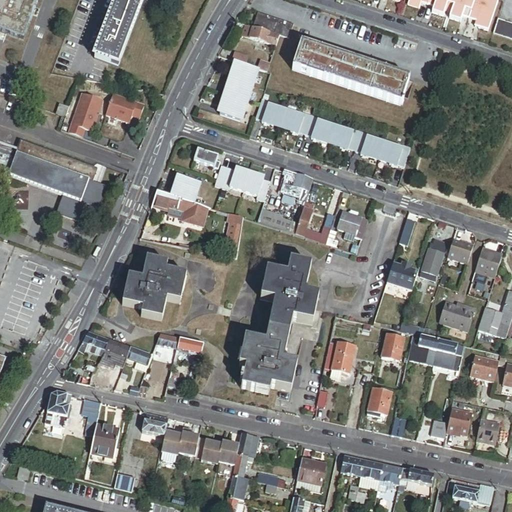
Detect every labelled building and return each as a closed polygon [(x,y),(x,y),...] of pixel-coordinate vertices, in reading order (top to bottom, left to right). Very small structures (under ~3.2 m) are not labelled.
[(0,0),(0,34),(23,43),(39,0),(0,0)] [(118,0),(95,64),(117,72),(144,0),(118,0)] [(388,0),(388,1),(400,4),(401,0),(410,0),(408,7),(419,11),(421,6),(433,10),(432,15),(443,19),(445,14),(451,15),(449,21),(461,24),(462,19),(476,24),(475,29),(489,33),(498,2),(491,0),(476,0),(475,3),(465,0),(388,0)] [(271,36),(280,39),(289,42),(294,30),(257,17),(253,30),(271,36)] [(511,25),(498,21),(493,35),(511,41),(511,25)] [(253,30),(246,27),(242,37),(267,46),(271,36),(253,30)] [(267,46),(277,49),(280,39),(271,36),(267,46)] [(410,83),(301,46),(292,72),(401,109),(410,83)] [(243,55),(240,64),(247,66),(251,67),(254,58),(243,55)] [(272,64),(263,62),(261,70),(263,71),(270,73),(272,64)] [(246,115),(263,71),(261,70),(251,67),(247,66),(240,64),(237,63),(233,72),(235,73),(229,90),(227,89),(221,105),(223,106),(219,117),(240,125),(245,114),(246,115)] [(68,135),(81,140),(84,132),(91,135),(103,103),(82,96),(68,135)] [(144,107),(113,96),(105,117),(128,125),(131,118),(139,121),(144,107)] [(269,106),(262,103),(256,123),(263,125),(262,126),(270,129),(271,128),(280,131),(286,114),(275,110),(274,112),(268,110),(269,106)] [(65,121),(69,110),(59,107),(56,116),(56,117),(65,121)] [(297,117),(286,114),(280,131),(290,134),(289,135),(297,138),(298,136),(305,139),(311,119),(304,117),(302,121),(296,119),(297,117)] [(318,122),(311,119),(305,139),(312,141),(312,142),(320,145),(320,143),(329,146),(335,130),(324,126),(324,127),(317,125),(318,122)] [(346,133),(335,130),(329,146),(339,150),(338,151),(347,154),(347,152),(354,154),(360,135),(353,133),(352,137),(345,135),(346,133)] [(368,138),(360,135),(354,154),(361,157),(361,158),(369,161),(369,159),(379,162),(384,146),(373,142),(373,143),(366,141),(368,138)] [(21,145),(18,154),(16,158),(8,180),(62,200),(55,217),(78,225),(84,208),(98,213),(106,191),(92,186),(97,173),(21,145)] [(395,149),(384,146),(379,162),(388,165),(388,167),(396,170),(396,168),(403,170),(410,151),(402,149),(401,152),(395,150),(395,149)] [(18,154),(0,147),(0,152),(16,158),(18,154)] [(16,158),(0,152),(0,176),(8,180),(16,158)] [(218,161),(197,154),(193,165),(217,173),(219,166),(216,165),(218,161)] [(238,176),(221,170),(214,191),(232,196),(233,194),(243,198),(249,178),(239,174),(238,176)] [(295,178),(286,175),(280,194),(298,199),(301,191),(292,188),(295,178)] [(259,181),(249,178),(243,198),(253,201),(252,203),(263,207),(269,186),(258,183),(259,181)] [(312,183),(295,178),(292,188),(301,191),(309,193),(312,183)] [(169,201),(189,207),(192,198),(190,197),(194,185),(177,180),(174,192),(172,192),(169,201)] [(169,201),(156,197),(153,206),(171,211),(183,215),(182,221),(181,223),(196,228),(201,210),(189,207),(169,201)] [(171,211),(153,206),(150,212),(169,217),(171,211)] [(299,223),(294,238),(302,241),(305,232),(312,209),(304,207),(299,223)] [(203,230),(208,213),(201,210),(196,228),(203,230)] [(183,215),(171,211),(169,217),(182,221),(183,215)] [(299,223),(261,211),(256,227),(294,238),(299,223)] [(363,232),(366,223),(357,221),(350,218),(342,216),(337,232),(355,238),(357,230),(363,232)] [(333,219),(326,217),(323,229),(325,229),(330,231),(333,219)] [(415,226),(406,223),(399,244),(408,247),(415,226)] [(320,237),(305,232),(302,241),(324,248),(327,239),(323,238),(325,229),(323,229),(320,237)] [(354,240),(360,242),(363,232),(357,230),(355,238),(354,240)] [(335,234),(329,232),(327,239),(324,248),(330,250),(335,234)] [(154,237),(152,245),(171,249),(172,241),(154,237)] [(171,249),(190,253),(192,242),(173,238),(172,241),(171,249)] [(453,243),(447,262),(466,268),(473,250),(453,243)] [(443,251),(433,248),(430,247),(420,279),(434,284),(445,252),(443,251)] [(482,252),(474,277),(493,283),(501,259),(482,252)] [(167,265),(149,261),(146,275),(143,274),(141,281),(128,278),(124,293),(127,294),(124,307),(142,311),(140,318),(159,322),(162,308),(165,308),(166,301),(177,304),(181,290),(183,291),(186,277),(165,272),(167,265)] [(386,286),(411,294),(417,275),(409,273),(411,264),(403,262),(400,270),(392,267),(386,286)] [(303,281),(306,282),(309,268),(289,264),(286,277),(265,273),(262,287),(266,287),(263,301),(273,303),(276,304),(273,318),(270,317),(265,345),(244,341),(242,354),(244,355),(241,369),(245,370),(243,378),(241,378),(240,385),(242,386),(241,390),(255,393),(255,391),(269,393),(270,390),(290,394),(293,380),(290,379),(293,365),(283,363),(292,322),(311,326),(314,312),(311,311),(314,298),(303,295),(300,295),(303,281)] [(501,317),(511,320),(511,296),(508,295),(501,317)] [(466,336),(472,315),(455,310),(445,307),(439,328),(466,336)] [(455,310),(472,315),(473,312),(456,307),(455,310)] [(494,338),(501,317),(485,312),(478,333),(494,338)] [(494,338),(505,341),(506,338),(511,324),(511,320),(501,317),(494,338)] [(404,329),(403,335),(411,337),(417,339),(418,332),(404,329)] [(108,342),(89,336),(78,355),(82,357),(83,354),(85,346),(103,352),(108,342)] [(176,351),(178,340),(159,336),(156,347),(166,349),(176,351)] [(417,339),(411,337),(409,347),(436,353),(438,343),(417,339)] [(179,352),(200,357),(203,346),(178,340),(176,351),(179,352)] [(402,345),(385,341),(381,359),(399,363),(402,345)] [(126,361),(130,350),(108,342),(103,352),(100,360),(111,364),(114,356),(126,361)] [(464,350),(438,343),(436,353),(462,359),(464,350)] [(337,346),(330,345),(324,370),(332,372),(337,346)] [(100,360),(103,352),(85,346),(83,354),(100,360)] [(337,346),(332,372),(341,374),(349,375),(354,350),(337,346)] [(436,353),(409,347),(406,362),(433,368),(436,353)] [(146,375),(152,358),(130,350),(126,361),(138,364),(135,371),(146,375)] [(459,374),(462,359),(436,353),(433,368),(459,374)] [(469,381),(493,386),(498,366),(474,360),(469,381)] [(75,385),(77,385),(87,387),(89,380),(90,380),(94,371),(86,367),(75,385)] [(511,368),(507,368),(502,387),(511,389),(511,368)] [(98,371),(95,370),(94,371),(90,380),(97,381),(102,370),(99,369),(98,371)] [(341,374),(332,372),(331,379),(339,381),(341,374)] [(170,373),(167,389),(179,392),(180,386),(176,385),(178,375),(170,373)] [(137,398),(145,400),(147,389),(141,387),(140,390),(137,398)] [(129,396),(137,398),(140,390),(131,388),(129,396)] [(371,391),(366,417),(379,419),(380,413),(387,414),(391,395),(371,391)] [(319,393),(316,408),(325,410),(328,395),(319,393)] [(51,399),(43,414),(47,415),(47,416),(66,420),(69,408),(67,408),(68,404),(65,403),(66,398),(56,396),(51,399)] [(101,406),(85,403),(82,418),(88,419),(84,438),(94,440),(96,428),(101,406)] [(472,415),(451,411),(448,426),(446,433),(454,435),(455,434),(467,436),(472,415)] [(66,420),(47,416),(45,427),(64,431),(66,420)] [(168,420),(146,416),(145,421),(142,434),(164,438),(164,436),(168,420)] [(405,423),(393,420),(390,437),(402,439),(405,423)] [(481,422),(476,443),(485,445),(485,441),(497,444),(500,426),(481,422)] [(431,437),(445,440),(446,433),(448,426),(434,423),(431,437)] [(94,440),(91,457),(104,459),(114,461),(116,448),(120,433),(96,428),(94,440)] [(164,436),(164,438),(159,462),(175,466),(178,456),(193,459),(197,441),(181,437),(181,439),(164,436)] [(251,438),(241,436),(238,450),(237,457),(247,459),(251,438)] [(259,440),(251,438),(247,459),(253,461),(255,461),(259,440)] [(202,461),(205,445),(206,443),(197,441),(193,459),(202,461)] [(237,457),(238,450),(222,446),(221,448),(205,445),(202,461),(201,464),(217,467),(218,465),(234,468),(237,457)] [(114,461),(104,459),(103,463),(116,466),(119,449),(116,448),(114,461)] [(293,454),(278,451),(275,464),(291,467),(293,454)] [(247,459),(237,457),(234,468),(232,480),(242,482),(245,465),(247,459)] [(363,463),(344,459),(340,475),(359,479),(363,463)] [(311,464),(301,462),(297,483),(319,488),(324,466),(314,465),(315,462),(311,461),(311,464)] [(382,467),(363,463),(359,479),(379,483),(382,467)] [(402,471),(382,467),(379,483),(386,485),(392,486),(398,487),(402,471)] [(30,473),(21,470),(18,482),(28,484),(30,473)] [(433,477),(402,471),(398,487),(407,489),(408,483),(431,488),(433,477)] [(117,476),(114,492),(131,496),(135,480),(117,476)] [(264,486),(276,489),(277,480),(258,476),(256,485),(264,486)] [(379,483),(359,479),(358,489),(366,491),(366,492),(377,494),(378,490),(379,483)] [(242,482),(232,480),(228,500),(237,502),(242,482)] [(248,483),(242,482),(237,502),(244,504),(248,483)] [(318,495),(319,488),(297,483),(295,491),(318,495)] [(493,490),(456,483),(454,491),(452,501),(460,502),(468,504),(489,508),(493,490)] [(276,489),(264,486),(263,494),(274,497),(276,489)] [(348,503),(355,504),(355,503),(356,494),(358,489),(351,488),(348,503)] [(365,496),(356,494),(355,503),(363,505),(365,496)] [(228,500),(224,511),(234,511),(236,505),(237,502),(228,500)] [(290,511),(303,511),(305,504),(293,501),(290,511)]
